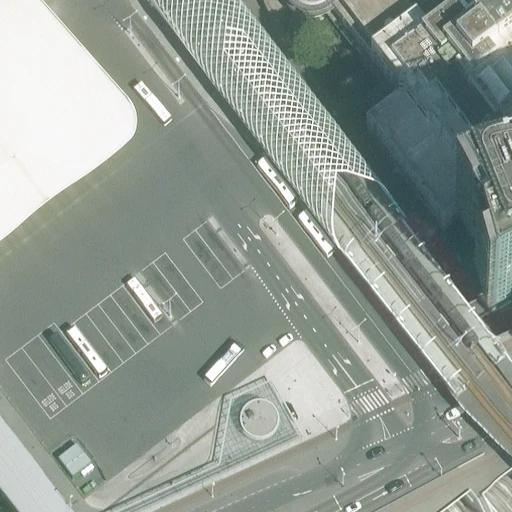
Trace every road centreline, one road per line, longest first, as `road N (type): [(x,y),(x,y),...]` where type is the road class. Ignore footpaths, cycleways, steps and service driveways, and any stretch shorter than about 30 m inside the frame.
road 1 (tertiary): [(511,399),(244,511)]
road 2 (tertiary): [(356,511),(511,431)]
